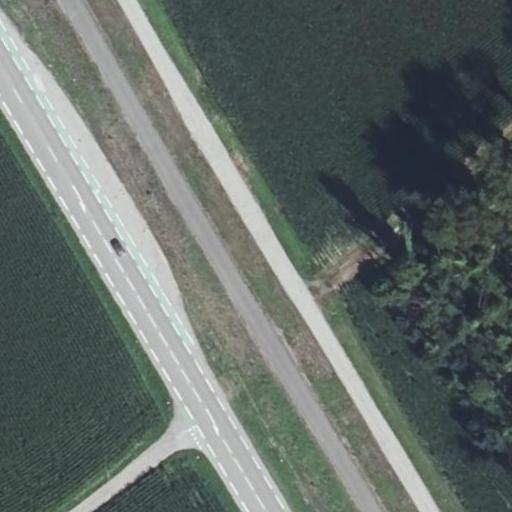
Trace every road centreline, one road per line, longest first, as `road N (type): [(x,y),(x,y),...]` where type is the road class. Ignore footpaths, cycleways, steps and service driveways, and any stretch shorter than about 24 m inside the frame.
road 1 (track): [(422,511),(131,0)]
road 2 (secondary): [(0,79),(262,511)]
road 3 (track): [(77,511),(199,410)]
